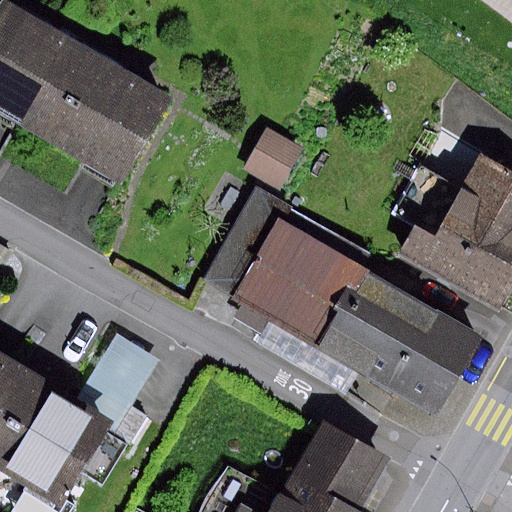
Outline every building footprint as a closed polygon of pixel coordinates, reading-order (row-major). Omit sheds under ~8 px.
[(0,116),(3,118),(40,140),(92,55),(3,1),(0,5),(0,116)] [(171,100),(92,55),(40,140),(100,178),(121,189),(171,100)] [(304,160),(265,138),(244,173),(283,196),(304,160)] [(393,179),(341,152),(319,195),(371,221),(393,179)] [(511,282),(511,172),(478,154),(459,187),(419,163),(390,213),(415,228),(398,257),(495,312),(511,282)] [(203,285),(232,300),(278,220),(284,206),(255,190),(203,285)] [(482,336),(278,220),(232,300),(244,308),(237,320),(260,334),(254,344),(346,396),(358,374),(435,417),(482,336)] [(115,333),(75,398),(113,422),(119,426),(130,409),(159,360),(115,333)] [(0,448),(44,379),(0,353),(0,448)] [(44,379),(0,448),(0,477),(54,511),(57,511),(82,474),(102,487),(146,418),(130,409),(119,426),(113,422),(75,398),(44,379)] [(364,511),(394,461),(325,421),(282,497),(230,468),(204,511),(364,511)]
